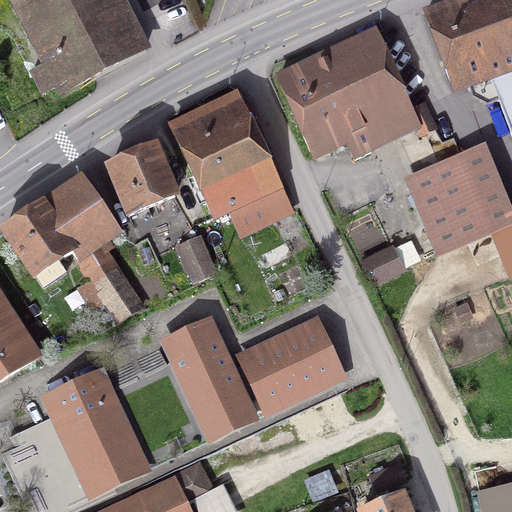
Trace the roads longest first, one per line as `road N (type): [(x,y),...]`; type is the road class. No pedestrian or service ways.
road 1 (residential): [(235,54),(446,511)]
road 2 (primary): [(235,54),(0,192)]
road 3 (primary): [(358,0),(235,54)]
